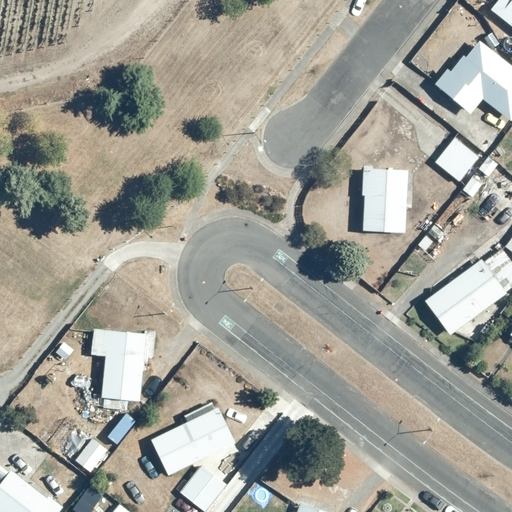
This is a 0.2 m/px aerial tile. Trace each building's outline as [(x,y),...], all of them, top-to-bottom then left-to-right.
[(511,28),(511,0),(496,0),(488,10),(511,28)] [(511,114),(511,70),(471,39),(433,87),(467,114),(479,99),(507,121),(511,114)] [(506,135),(486,119),(472,136),(492,152),(506,135)] [(475,157),(452,138),(433,163),(456,181),(475,157)] [(403,170),(361,169),(359,231),(401,232),(403,170)] [(481,186),(469,176),(458,190),(471,200),(481,186)] [(511,234),(503,247),(511,253),(511,234)] [(511,285),(511,263),(498,245),(422,302),(446,335),(511,285)] [(140,333),(90,331),(89,354),(102,355),(100,398),(137,400),(140,333)] [(230,443),(210,402),(186,414),(188,419),(148,439),(165,474),(230,443)] [(105,448),(90,437),(73,460),(88,472),(105,448)] [(0,511),(54,511),(58,508),(7,470),(0,464),(0,511)] [(223,484),(199,465),(178,492),(202,511),(223,484)]
